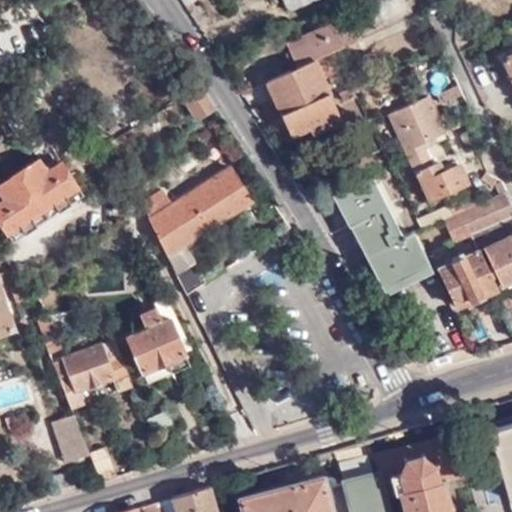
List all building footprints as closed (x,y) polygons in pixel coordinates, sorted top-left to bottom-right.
[(368,0),(375,25),(411,15),(407,0),(368,0)] [(312,131),(343,119),(316,57),(344,45),(334,21),(322,26),(324,31),(290,46),(299,68),(269,81),(276,97),(252,108),(273,139),(288,132),(308,124),(312,131)] [(290,46),(324,31),(322,26),(287,41),(290,46)] [(511,51),(503,55),(511,75),(511,51)] [(212,105),(198,83),(180,94),(194,115),(212,105)] [(444,127),(428,93),(390,110),(415,167),(419,167),(431,195),(470,179),(461,161),(444,168),(439,158),(431,161),(421,138),(444,127)] [(292,141),(312,131),(308,124),(288,132),(292,141)] [(0,217),(11,237),(83,191),(62,158),(46,166),(37,155),(0,177),(0,191),(2,195),(0,196),(0,217)] [(141,201),(175,267),(191,257),(182,243),(250,198),(229,165),(172,201),(168,195),(173,192),(169,184),(141,201)] [(375,179),(335,198),(383,299),(434,275),(414,233),(403,239),(375,179)] [(511,209),(504,192),(464,209),(472,230),(473,231),(473,232),(511,213),(511,209)] [(446,216),(456,238),(473,231),(472,230),(464,209),(446,216)] [(511,231),(511,213),(473,232),(476,238),(480,246),(484,245),(511,231)] [(502,282),(511,277),(511,231),(484,245),(502,282)] [(440,265),(456,302),(497,285),(480,246),(476,238),(471,240),(475,249),(440,265)] [(176,270),(188,292),(207,280),(195,259),(176,270)] [(0,333),(12,330),(8,317),(0,294),(0,333)] [(190,363),(168,313),(160,316),(155,304),(139,310),(145,323),(126,331),(142,369),(168,359),(173,370),(190,363)] [(60,345),(57,337),(43,342),(46,351),(60,345)] [(50,361),(69,406),(84,401),(78,387),(111,373),(117,389),(132,384),(113,337),(50,361)] [(152,433),(171,425),(166,411),(146,420),(152,433)] [(51,421),(63,461),(87,451),(87,450),(71,412),(51,421)] [(511,421),(491,427),(511,498),(511,497),(511,421)] [(511,498),(491,427),(488,429),(508,498),(511,498)] [(456,511),(450,488),(463,485),(450,433),(377,453),(380,467),(375,469),(346,477),(325,483),(323,474),(241,496),(245,511),(456,511)] [(87,451),(98,479),(115,474),(104,444),(87,450),(87,451)] [(346,477),(375,469),(368,452),(341,460),(346,477)] [(216,511),(209,484),(172,495),(177,511),(216,511)] [(163,511),(160,499),(146,503),(147,511),(163,511)]
